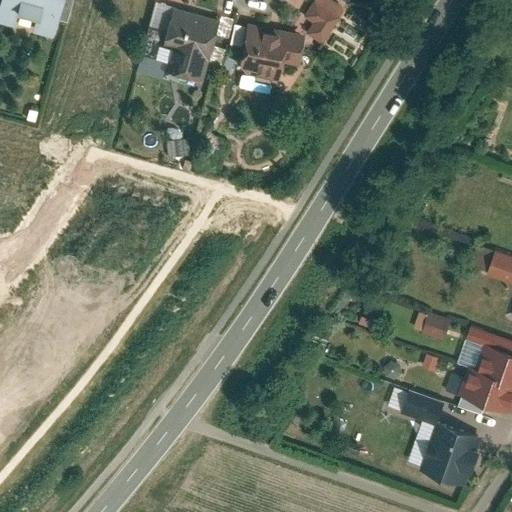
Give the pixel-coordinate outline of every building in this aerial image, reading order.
[(0,18),(54,33),(62,0),(2,0),(0,8),(0,18)] [(336,0),(313,0),(306,14),(315,19),(307,34),(324,44),(347,6),(336,0)] [(220,19),(176,6),(165,45),(170,46),(165,66),(203,77),(220,19)] [(307,30),(249,20),(240,69),(283,76),(285,60),(301,63),(307,30)] [(511,281),(511,265),(496,260),(491,275),(511,281)] [(413,327),(444,335),(449,315),(418,308),(413,327)] [(470,392),(511,405),(511,346),(487,338),(470,392)] [(478,436),(441,422),(425,467),(462,480),(478,436)]
